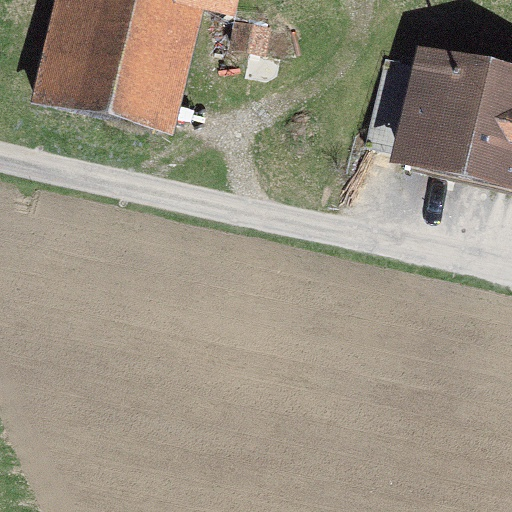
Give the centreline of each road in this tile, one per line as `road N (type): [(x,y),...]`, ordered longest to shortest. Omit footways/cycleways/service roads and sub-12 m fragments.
road 1 (residential): [(0,127),(511,243)]
road 2 (track): [(240,181),(257,102),(299,88),(360,39),(370,0)]
